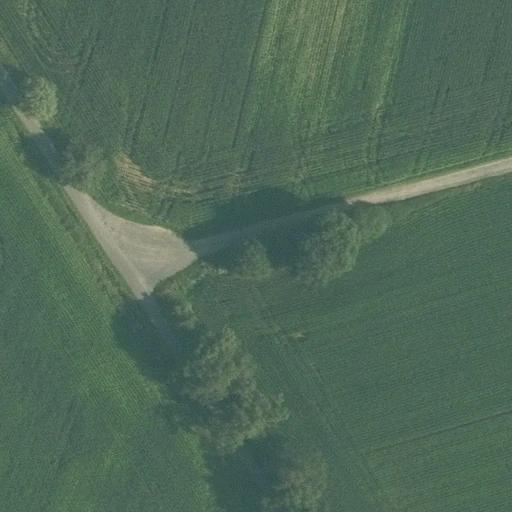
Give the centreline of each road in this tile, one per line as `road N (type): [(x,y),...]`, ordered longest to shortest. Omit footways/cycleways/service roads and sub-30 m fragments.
road 1 (unclassified): [(0,77),(280,511)]
road 2 (track): [(511,165),(130,277)]
